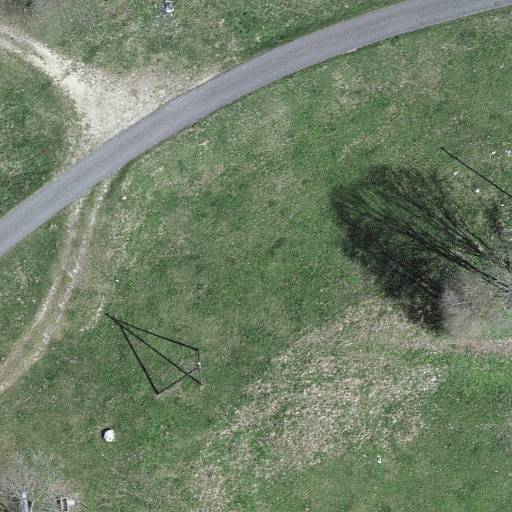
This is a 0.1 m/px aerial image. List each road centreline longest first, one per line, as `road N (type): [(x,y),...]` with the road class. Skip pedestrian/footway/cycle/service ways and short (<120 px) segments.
road 1 (track): [(0,383),(53,319),(100,163)]
road 2 (track): [(0,32),(170,118)]
